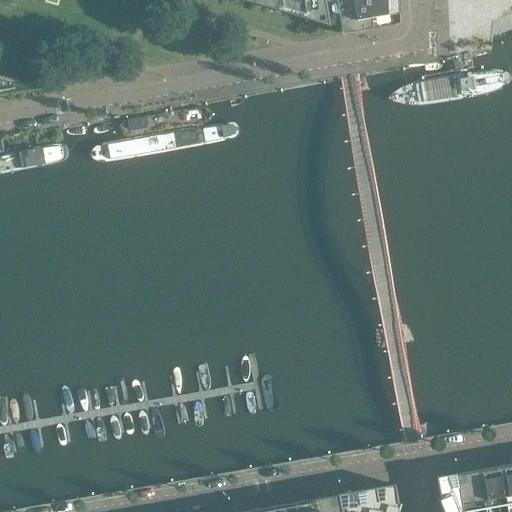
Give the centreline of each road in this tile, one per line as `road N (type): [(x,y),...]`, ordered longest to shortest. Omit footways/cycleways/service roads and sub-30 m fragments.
road 1 (trunk): [(511,193),(0,283)]
road 2 (trunk): [(0,327),(511,238)]
road 3 (residential): [(0,117),(419,42),(417,0)]
road 4 (residential): [(186,511),(416,472)]
